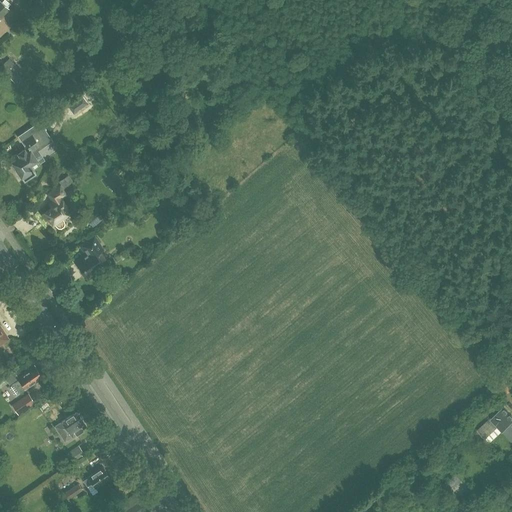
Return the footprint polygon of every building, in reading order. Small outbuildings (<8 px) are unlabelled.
[(0,19),(9,10),(0,1),(0,19)] [(10,78),(15,83),(21,77),(16,73),(19,70),(9,59),(0,68),(0,73),(7,81),(10,78)] [(14,166),(24,181),(35,174),(32,169),(39,164),(31,151),(39,146),(33,136),(23,142),(27,147),(9,159),(8,162),(11,166),(14,166)] [(58,181),(63,188),(73,182),(68,175),(58,181)] [(54,223),(56,226),(57,227),(58,227),(59,228),(60,228),(61,227),(62,227),(63,226),(63,225),(64,224),(64,223),(63,223),(63,222),(63,221),(62,220),(69,215),(66,211),(68,210),(60,197),(64,194),(60,187),(49,194),(54,201),(50,203),(53,207),(43,213),(47,219),(49,218),(53,224),(54,223)] [(75,262),(86,278),(94,272),(96,275),(107,269),(96,253),(102,249),(94,237),(81,246),(87,254),(75,262)] [(114,258),(116,262),(120,259),(121,261),(125,258),(121,252),(117,254),(118,255),(114,258)] [(8,387),(14,396),(24,389),(24,390),(43,377),(36,366),(18,378),(14,372),(0,381),(0,388),(8,383),(10,386),(8,387)] [(490,394),(495,400),(503,394),(498,388),(490,394)] [(44,400),(52,395),(49,390),(41,396),(44,400)] [(12,405),(18,414),(35,402),(29,393),(12,405)] [(511,417),(503,407),(477,430),(484,438),(498,426),(502,431),(507,427),(511,432),(511,417)] [(55,426),(65,441),(72,437),(87,428),(77,412),(59,423),(55,426)] [(495,446),(507,436),(503,432),(491,442),(495,446)] [(58,462),(62,468),(84,454),(80,447),(69,454),(69,455),(58,462)] [(65,467),(69,474),(88,463),(85,456),(65,467)] [(83,481),(92,495),(98,491),(95,487),(109,478),(102,467),(88,476),(88,477),(83,481)] [(394,474),(399,479),(407,473),(402,467),(394,474)] [(64,492),(69,499),(82,490),(78,483),(64,492)] [(486,491),(491,488),(486,483),(482,487),(486,491)] [(419,494),(423,499),(428,496),(424,491),(419,494)] [(119,511),(142,511),(147,509),(138,494),(122,505),(117,508),(119,511)]
